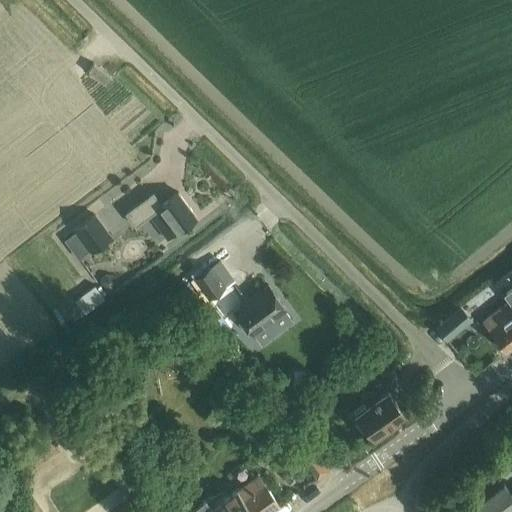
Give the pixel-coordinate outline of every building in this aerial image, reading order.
[(153,192),(125,212),(135,225),(149,215),(167,238),(196,216),(178,192),(162,204),(153,192)] [(75,228),(91,250),(111,236),(94,214),(75,228)] [(211,265),(194,277),(208,298),(226,286),(211,265)] [(109,273),(100,279),(107,288),(116,282),(109,273)] [(252,334),(286,308),(268,284),(234,310),(252,334)] [(510,299),(511,302),(511,287),(503,294),(508,300),(510,299)] [(482,321),(506,351),(511,345),(511,302),(510,299),(508,300),(482,321)] [(67,381),(50,391),(58,404),(75,394),(67,381)] [(362,400),(347,410),(360,428),(365,425),(371,433),(374,437),(390,427),(388,424),(404,413),(403,412),(395,401),(387,389),(365,405),(362,400)] [(296,448),(316,477),(328,469),(308,439),(296,448)] [(215,503),(221,511),(266,511),(279,504),(264,482),(242,497),(236,489),(215,503)] [(503,482),(476,503),(483,511),(508,511),(511,509),(511,491),(511,492),(503,482)] [(221,511),(215,503),(209,495),(197,503),(198,505),(187,511),(221,511)]
